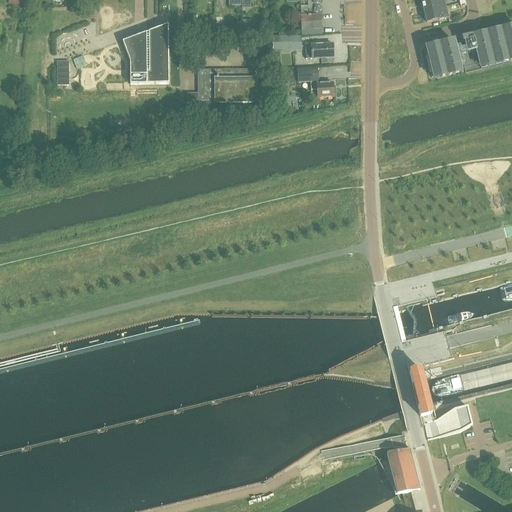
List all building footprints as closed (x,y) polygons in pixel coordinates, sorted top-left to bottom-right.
[(242,0),(242,6),(242,9),(250,9),(250,0),(242,0)] [(445,7),(443,0),(429,0),(422,2),(424,12),(445,7)] [(445,7),(424,12),(427,23),(447,18),(445,7)] [(186,15),(186,38),(197,38),(199,38),(199,25),(196,25),(196,15),(186,15)] [(304,31),(304,36),(309,36),(308,31),(322,30),(321,15),(300,16),(301,31),(304,31)] [(243,37),(243,38),(251,38),(251,37),(251,21),(242,21),(242,23),(243,31),(243,36),(243,37)] [(130,62),(130,85),(169,85),(168,25),(148,33),(122,42),(130,62)] [(461,54),(466,74),(511,62),(511,25),(474,35),(462,38),(466,53),(461,54)] [(273,37),(273,51),(301,51),(301,36),(273,37)] [(434,80),(462,74),(454,41),(426,48),(426,49),(433,47),(434,54),(427,56),(431,73),(439,71),(440,78),(434,80)] [(305,46),(305,60),(333,58),(332,45),(320,45),(320,44),(311,45),(311,46),(305,46)] [(73,60),(77,69),(86,66),(83,57),(73,60)] [(69,86),(69,62),(57,62),(57,86),(69,86)] [(311,83),(311,99),(317,99),(333,98),(332,84),(317,85),(317,82),(319,82),(318,68),(298,69),(299,84),(311,83)] [(214,104),(240,104),(257,104),(257,78),(252,78),(252,70),(197,70),(197,94),(198,102),(214,102),(214,104)] [(187,94),(188,117),(240,117),(240,104),(214,104),(214,102),(198,102),(197,94),(187,94)] [(425,421),(430,444),(456,437),(468,430),(463,406),(450,409),(451,415),(433,419),(421,370),(409,373),(420,418),(430,415),(431,419),(425,421)] [(386,455),(397,496),(420,490),(410,449),(386,455)]
